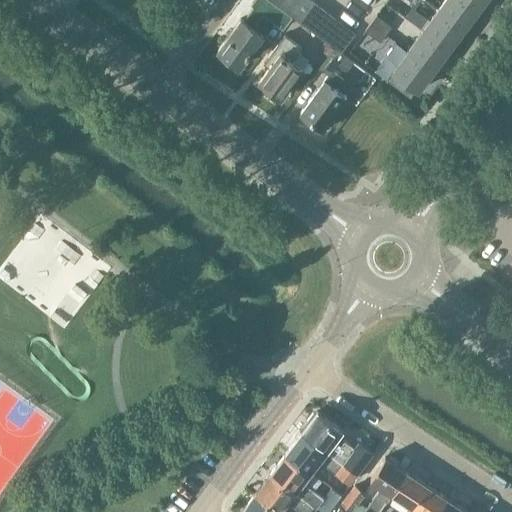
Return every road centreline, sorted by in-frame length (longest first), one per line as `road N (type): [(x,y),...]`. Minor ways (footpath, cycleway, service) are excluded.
road 1 (residential): [(360,236),(154,86)]
road 2 (residential): [(308,370),(511,504)]
road 3 (unclassified): [(201,511),(308,370)]
road 4 (tertiary): [(409,228),(511,101)]
road 5 (residential): [(154,86),(38,0)]
